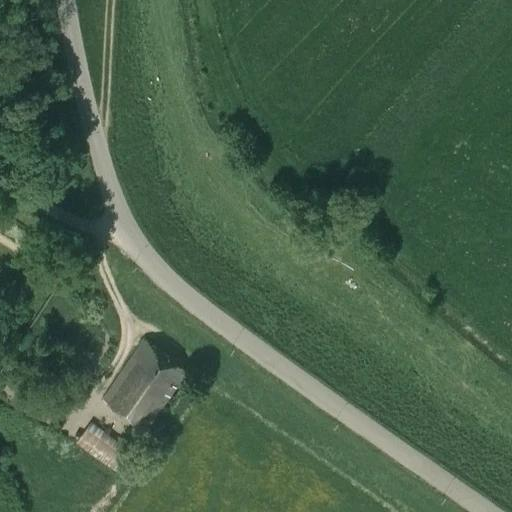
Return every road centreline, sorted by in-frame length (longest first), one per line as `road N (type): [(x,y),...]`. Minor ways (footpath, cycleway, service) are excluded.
road 1 (unclassified): [(491,511),(206,313),(125,233)]
road 2 (unclassified): [(125,233),(65,0)]
road 3 (unclassified): [(0,178),(51,211),(125,233)]
